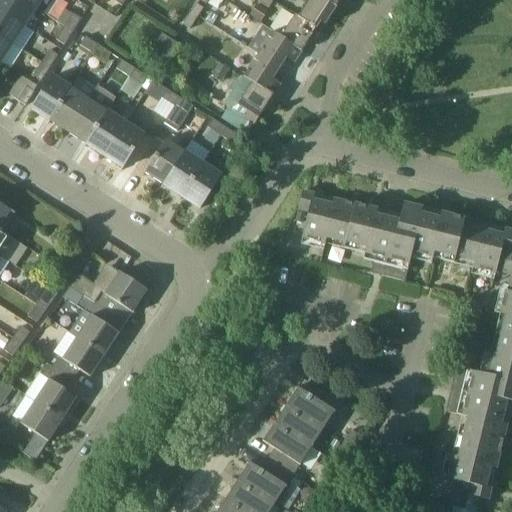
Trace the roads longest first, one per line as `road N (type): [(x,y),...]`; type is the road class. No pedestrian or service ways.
road 1 (residential): [(189,274),(170,251),(0,149)]
road 2 (residential): [(56,511),(178,323)]
road 3 (residential): [(511,192),(319,145)]
road 4 (residential): [(189,274),(229,243),(289,159),(319,145)]
road 5 (residential): [(184,511),(267,386),(271,351)]
road 6 (residential): [(319,145),(374,0)]
road 7 (residential): [(271,351),(318,338),(403,387)]
